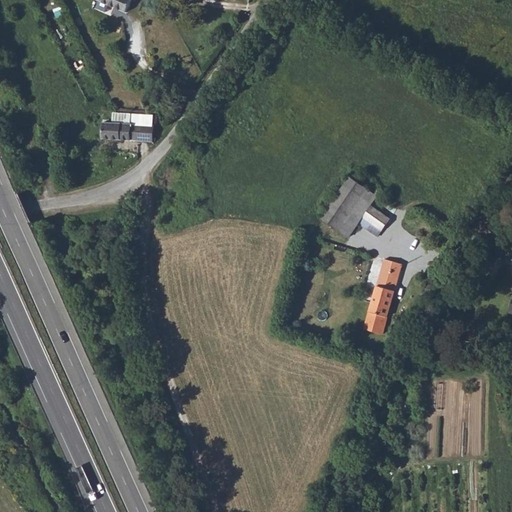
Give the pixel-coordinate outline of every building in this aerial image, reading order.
[(103,0),(127,10),(131,0),(103,0)] [(184,6),(179,30),(228,39),(233,15),(184,6)] [(154,118),(115,113),(114,121),(104,120),(103,137),(156,139),(156,123),(154,123),(154,118)] [(350,235),(361,220),(373,202),(380,194),(353,174),(324,216),(350,235)] [(373,202),(361,220),(379,233),(391,215),(373,202)] [(386,256),(378,283),(395,288),(404,261),(386,256)] [(440,275),(447,281),(454,272),(447,267),(440,275)] [(370,316),(366,329),(381,332),(395,288),(378,283),(370,316)] [(381,332),(366,329),(363,337),(379,340),(381,332)]
